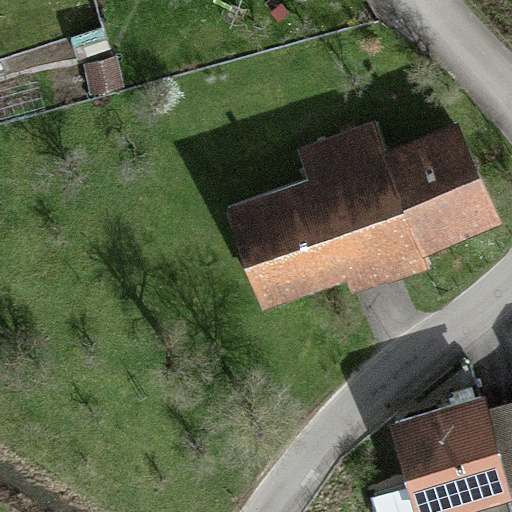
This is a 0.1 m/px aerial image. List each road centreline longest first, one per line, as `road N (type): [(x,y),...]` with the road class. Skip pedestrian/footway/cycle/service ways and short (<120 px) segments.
road 1 (residential): [(511,273),(377,378),(261,511)]
road 2 (residential): [(423,0),(511,95)]
